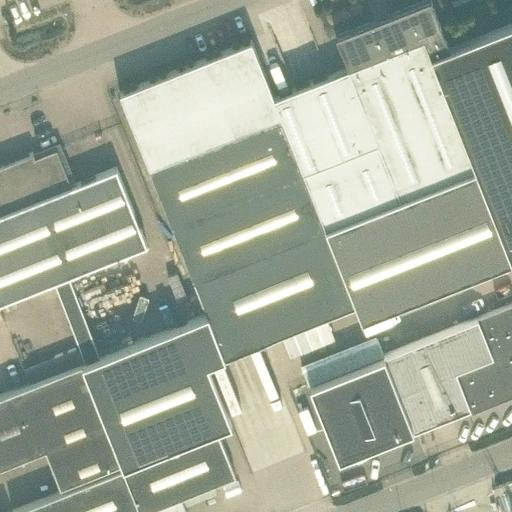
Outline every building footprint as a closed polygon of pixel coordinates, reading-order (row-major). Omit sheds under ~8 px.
[(85,361),(82,362),(121,461),(123,465),(216,428),(231,422),(207,361),(224,355),(355,303),(362,319),(511,258),(511,22),(450,48),(430,0),(423,0),(335,35),(348,66),(273,95),(251,38),(119,91),(156,183),(194,278),(207,312),(98,355),(85,361)] [(0,301),(53,280),(85,361),(98,355),(66,275),(146,243),(123,186),(116,167),(72,184),(57,148),(0,170),(0,301)] [(511,302),(309,383),(339,459),(469,407),(471,411),(488,404),(487,400),(508,392),(507,390),(509,385),(511,386),(511,302)] [(0,464),(45,447),(60,485),(121,461),(81,361),(0,393),(0,464)] [(123,465),(12,510),(12,511),(186,511),(180,496),(235,475),(216,428),(123,465)]
